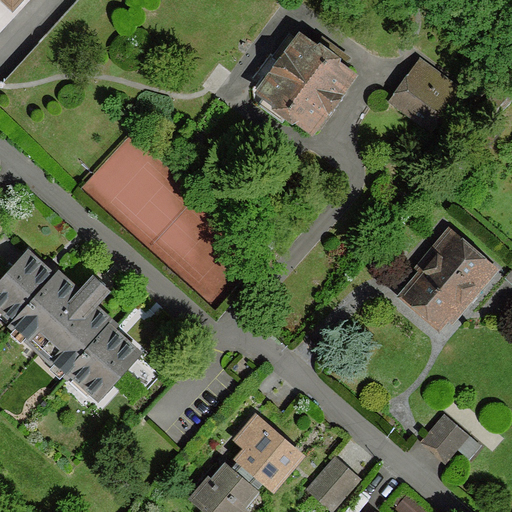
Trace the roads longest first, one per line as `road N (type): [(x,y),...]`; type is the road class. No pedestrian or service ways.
road 1 (residential): [(0,141),(227,343),(257,341),(457,511)]
road 2 (unknown): [(257,341),(373,186),(374,159),(342,127)]
